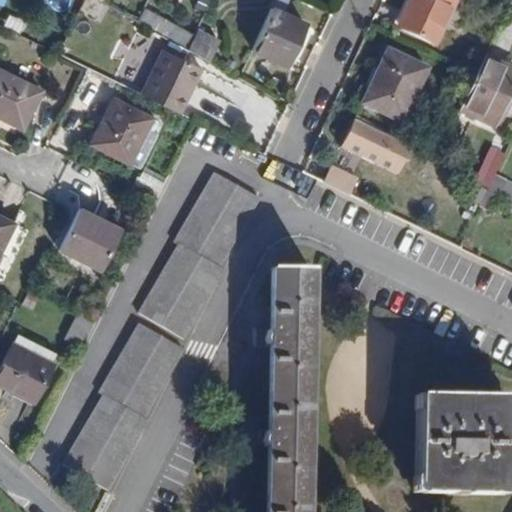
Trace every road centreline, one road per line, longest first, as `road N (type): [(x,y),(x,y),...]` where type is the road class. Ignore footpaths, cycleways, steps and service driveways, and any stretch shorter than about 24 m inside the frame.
road 1 (residential): [(119,511),(273,208),(511,325)]
road 2 (residential): [(292,152),(359,0)]
